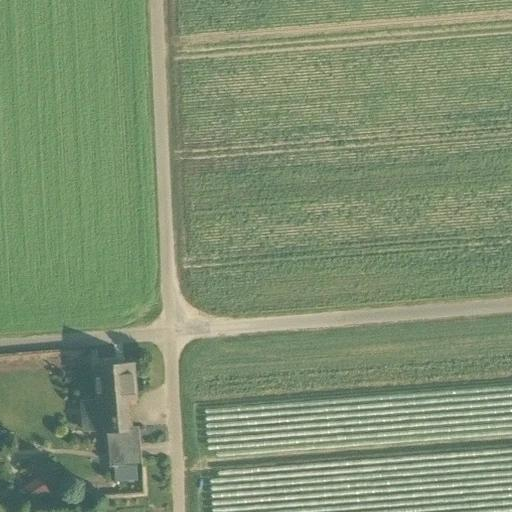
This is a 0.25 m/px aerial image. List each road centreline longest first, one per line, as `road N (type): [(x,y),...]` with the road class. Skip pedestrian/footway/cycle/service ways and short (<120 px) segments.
road 1 (track): [(511,304),(0,346)]
road 2 (unclassified): [(155,0),(177,511)]
